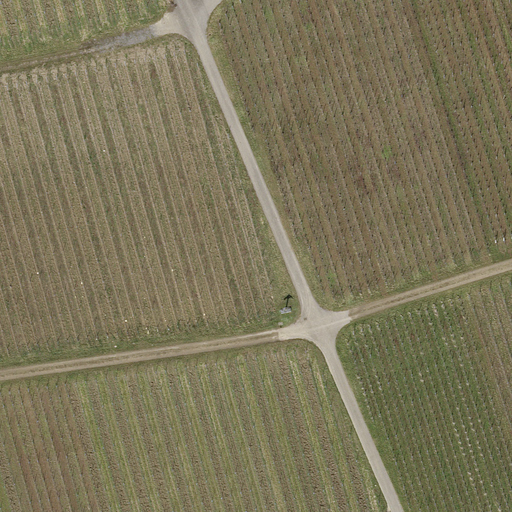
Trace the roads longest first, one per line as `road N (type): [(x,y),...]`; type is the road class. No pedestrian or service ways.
road 1 (track): [(185,0),(406,511)]
road 2 (track): [(511,258),(272,336),(0,373)]
road 3 (track): [(208,0),(153,35),(0,63)]
